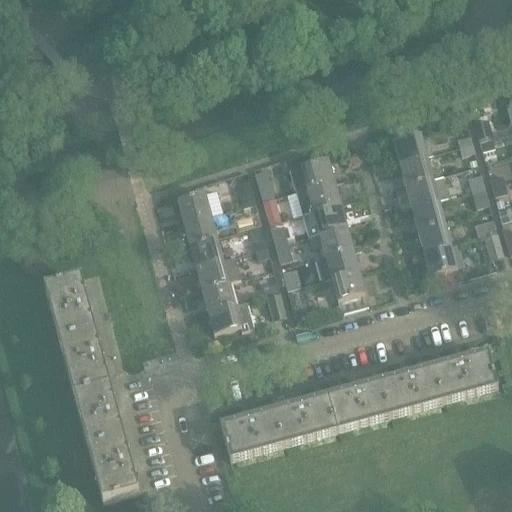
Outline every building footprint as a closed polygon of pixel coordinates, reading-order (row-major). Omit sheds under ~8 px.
[(488,125),(477,128),(475,128),(480,147),(493,144),(488,125)] [(413,126),(406,128),(409,139),(416,137),(413,126)] [(421,138),(394,146),(400,169),(428,161),(433,160),(431,152),(426,154),(421,138)] [(458,144),(460,153),(473,149),(470,141),(458,144)] [(493,144),(480,147),(483,155),(495,152),(493,144)] [(473,149),(460,153),(463,161),(475,157),(473,149)] [(428,161),(400,169),(406,191),(434,184),(428,161)] [(301,171),(290,175),(296,197),(297,197),(307,194),(335,187),(329,164),(301,171)] [(270,180),(257,183),(264,206),(276,203),(270,180)] [(469,183),(472,197),(485,194),(481,180),(469,183)] [(503,180),(490,183),(493,192),(505,188),(503,180)] [(434,184),(406,191),(412,214),(440,206),(450,203),(444,181),(434,184)] [(307,194),(297,197),(303,220),(314,217),(341,209),(335,187),(307,194)] [(250,188),(238,191),(243,212),(256,209),(250,188)] [(505,188),(493,192),(495,200),(507,197),(505,188)] [(485,194),(472,197),(477,213),(489,209),(485,194)] [(178,205),(184,228),(212,221),(206,198),(178,205)] [(276,203),(264,206),(266,215),(278,211),(276,203)] [(440,206),(412,214),(418,236),(446,229),(440,206)] [(256,209),(243,212),(246,220),(258,217),(256,209)] [(314,217),(303,220),(309,242),(320,239),(348,232),(341,209),(314,217)] [(212,221),(184,228),(190,250),(218,243),(212,221)] [(511,225),(502,228),(505,237),(511,234),(511,225)] [(494,226),(475,231),(479,244),(485,242),(497,239),(494,226)] [(446,229),(418,236),(424,259),(452,251),(446,229)] [(320,239),(309,242),(312,253),(323,250),(326,262),(354,254),(348,232),(320,239)] [(286,239),(273,243),(276,251),(288,248),(286,239)] [(497,239),(485,242),(491,264),(503,261),(497,239)] [(218,243),(190,250),(196,273),(224,265),(218,243)] [(253,248),(256,257),(268,253),(266,245),(253,248)] [(288,248),(276,251),(280,268),(293,265),(288,248)] [(452,251),(424,259),(431,282),(458,274),(452,251)] [(268,253),(256,257),(258,265),(270,262),(268,253)] [(326,262),(317,264),(323,286),(332,284),(360,276),(354,254),(326,262)] [(224,265),(196,273),(202,295),(230,288),(241,285),(235,262),(224,265)] [(295,275),(283,278),(288,296),(300,292),(295,275)] [(360,276),(332,284),(338,307),(339,307),(342,318),(369,311),(366,299),(360,276)] [(45,293),(60,347),(96,337),(82,283),(45,293)] [(230,288),(202,295),(208,318),(236,310),(230,288)] [(265,293),(268,301),(280,298),(278,290),(265,293)] [(300,292),(288,296),(294,319),(307,316),(300,292)] [(280,298),(268,301),(274,324),(286,321),(280,298)] [(247,307),(236,310),(208,318),(215,341),(241,333),(242,337),(255,334),(247,307)] [(96,337),(60,347),(74,400),(111,390),(96,337)] [(489,357),(435,372),(445,409),(499,394),(489,357)] [(435,372),(381,386),(391,423),(445,409),(435,372)] [(381,386),(328,401),(338,438),(391,423),(381,386)] [(111,390),(74,400),(88,453),(125,443),(111,390)] [(328,401),(275,416),(285,452),(338,438),(328,401)] [(285,452),(275,416),(221,430),(231,467),(285,452)] [(125,443),(88,453),(103,508),(140,498),(125,443)]
